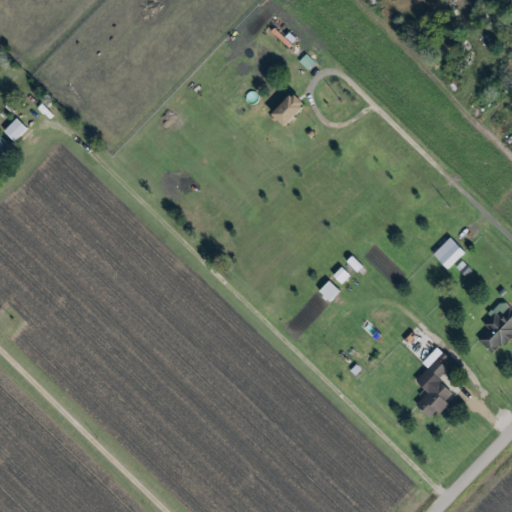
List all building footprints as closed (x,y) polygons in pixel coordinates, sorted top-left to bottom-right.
[(300,60),(308,70),(316,63),(308,53),(300,60)] [(289,126),(309,104),(296,92),(276,114),(289,126)] [(16,141),(29,128),(19,118),(5,130),(16,141)] [(0,157),(12,144),(0,133),(0,157)] [(467,252),(452,236),(434,254),(449,270),(467,252)] [(340,281),(348,274),(344,268),(336,275),(340,281)] [(332,301),(342,290),(331,280),(321,291),(332,301)] [(489,329),(480,340),(496,355),(511,336),(511,307),(505,300),(483,323),(489,329)] [(450,368),(440,359),(445,353),(439,347),(423,364),(429,368),(417,381),(429,392),(418,404),(434,419),(450,402),(448,400),(455,392),(441,378),(450,368)]
